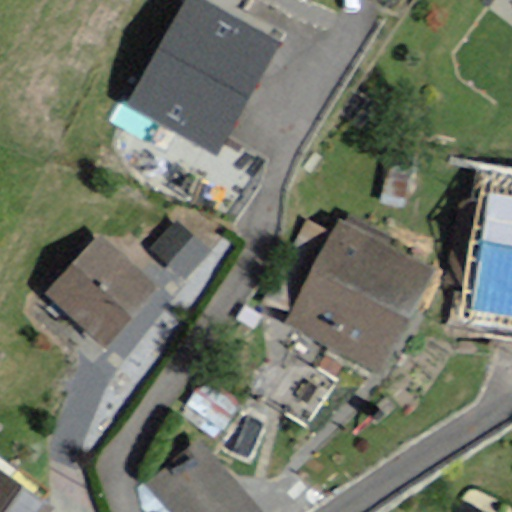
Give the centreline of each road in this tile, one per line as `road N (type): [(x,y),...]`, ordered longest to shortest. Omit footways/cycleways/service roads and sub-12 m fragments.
road 1 (residential): [(128,511),(113,465),(120,445),(251,261),(286,149),(360,16),(360,0)]
road 2 (residential): [(511,404),(346,511)]
